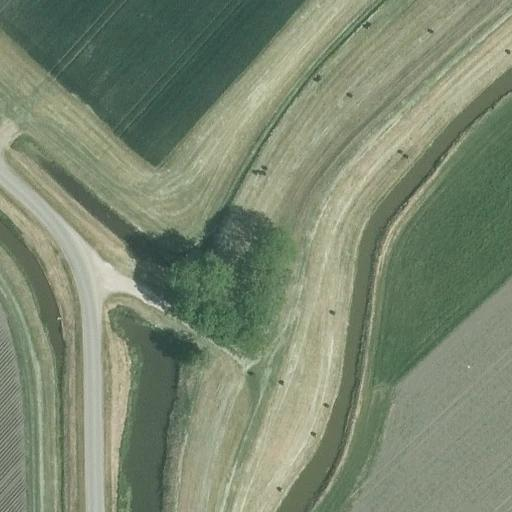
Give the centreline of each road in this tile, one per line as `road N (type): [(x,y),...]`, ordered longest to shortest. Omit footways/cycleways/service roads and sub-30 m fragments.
road 1 (track): [(511,18),(355,161),(312,222),(273,361),(244,367)]
road 2 (unclassified): [(92,511),(91,285),(0,176)]
road 3 (track): [(229,511),(263,403),(242,363),(127,285),(91,285)]
